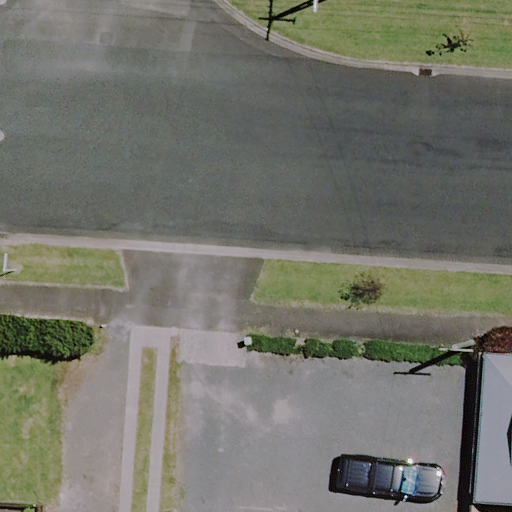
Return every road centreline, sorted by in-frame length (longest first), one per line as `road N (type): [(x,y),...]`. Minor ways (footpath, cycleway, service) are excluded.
road 1 (residential): [(37,135),(511,167)]
road 2 (residential): [(66,0),(37,135)]
